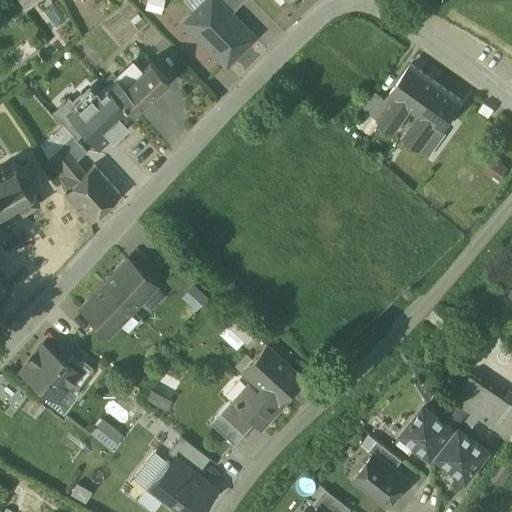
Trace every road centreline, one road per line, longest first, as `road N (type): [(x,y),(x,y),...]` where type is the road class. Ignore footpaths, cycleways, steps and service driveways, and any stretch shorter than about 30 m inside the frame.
road 1 (residential): [(0,348),(334,0)]
road 2 (residential): [(511,199),(386,342),(286,431),(233,511)]
road 3 (residential): [(373,0),(511,99)]
